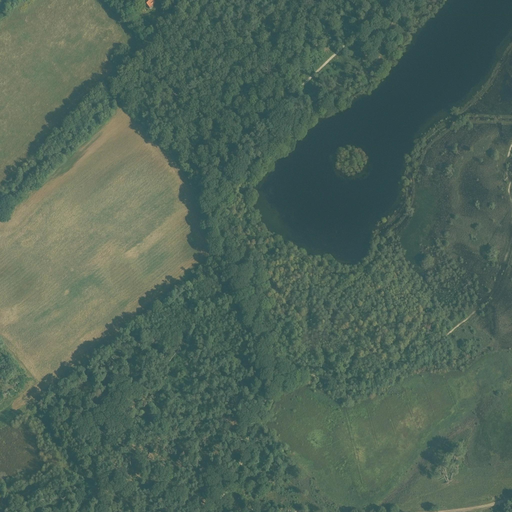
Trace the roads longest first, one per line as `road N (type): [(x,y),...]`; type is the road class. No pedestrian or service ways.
road 1 (track): [(206,511),(239,465),(271,378),(258,321),(215,230),(215,173),(391,0)]
road 2 (track): [(0,427),(212,257),(225,258)]
road 3 (unknown): [(163,81),(102,104),(70,147),(0,202)]
road 4 (unknown): [(298,0),(196,113)]
